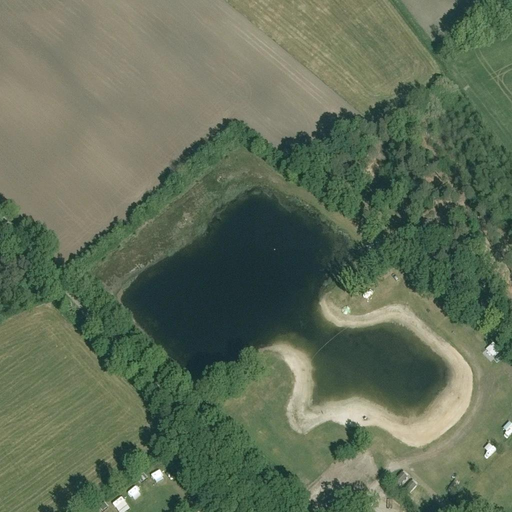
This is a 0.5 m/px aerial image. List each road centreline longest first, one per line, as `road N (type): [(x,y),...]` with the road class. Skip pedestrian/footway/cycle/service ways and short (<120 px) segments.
road 1 (unclassified): [(280,511),(0,221)]
road 2 (unknown): [(481,511),(407,459),(361,511)]
